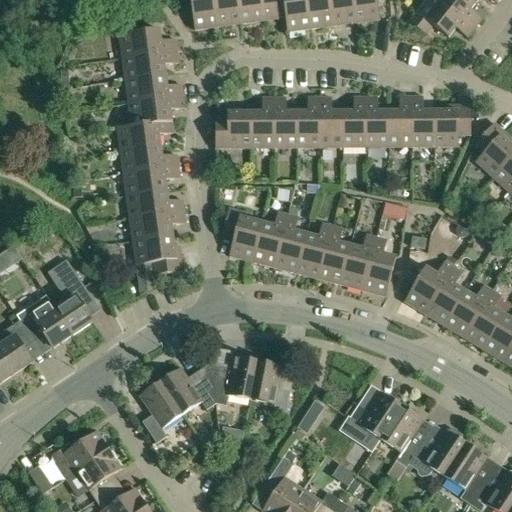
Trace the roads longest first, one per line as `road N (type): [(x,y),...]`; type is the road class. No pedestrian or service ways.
road 1 (residential): [(218,311),(194,155),(199,99),(217,67),(240,56),(347,61),(449,80)]
road 2 (residential): [(218,311),(350,326),(441,367),(511,415)]
road 3 (residential): [(201,511),(171,496),(88,380)]
road 4 (residential): [(88,380),(167,329),(218,311)]
